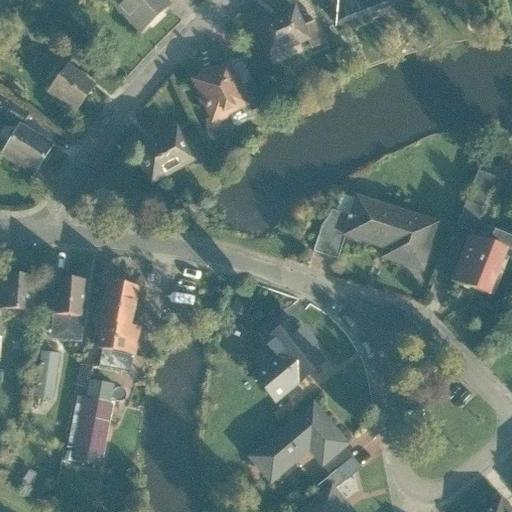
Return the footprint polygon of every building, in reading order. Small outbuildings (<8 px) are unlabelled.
[(167,7),(160,0),(105,0),(139,34),(167,7)] [(386,0),(323,0),(334,29),(390,9),(386,0)] [(294,7),(252,25),(268,60),(306,44),(309,42),(303,28),(294,7)] [(314,23),(303,28),(309,42),(306,44),(311,53),(324,46),(314,23)] [(23,44),(41,43),(40,26),(22,27),(23,44)] [(226,66),(190,83),(210,125),(245,109),(237,90),(226,66)] [(92,89),(65,69),(46,95),(72,115),(92,89)] [(250,83),(237,90),(245,109),(249,116),(263,109),(250,83)] [(50,149),(17,129),(0,157),(32,177),(50,149)] [(192,164),(175,130),(132,152),(150,186),(192,164)] [(438,226),(354,199),(348,219),(341,239),(343,239),(384,252),(381,261),(422,274),(438,226)] [(473,235),(481,211),(465,205),(457,229),(473,235)] [(341,239),(348,219),(332,214),(321,229),(313,254),(337,262),(343,239),(341,239)] [(489,246),(471,240),(454,286),(491,300),(506,260),(511,262),(511,240),(494,233),(489,246)] [(0,311),(30,313),(32,279),(2,277),(0,302),(0,311)] [(80,346),(86,283),(54,280),(48,343),(80,346)] [(129,330),(136,291),(105,286),(97,327),(100,327),(95,352),(133,360),(138,331),(129,330)] [(257,336),(264,344),(280,330),(274,322),(257,336)] [(324,365),(289,323),(280,330),(264,344),(262,345),(275,361),(251,379),(274,407),(324,365)] [(56,398),(58,352),(39,351),(36,396),(56,398)] [(97,468),(109,406),(84,402),(72,464),(97,468)] [(313,406),(247,461),(270,489),(307,456),(321,473),(323,471),(345,452),(349,448),(313,406)] [(345,452),(323,471),(329,478),(351,459),(345,452)] [(312,495),(318,502),(331,491),(341,482),(335,476),(312,495)] [(348,511),(331,491),(318,502),(305,511),(348,511)] [(510,511),(501,501),(487,511),(510,511)]
